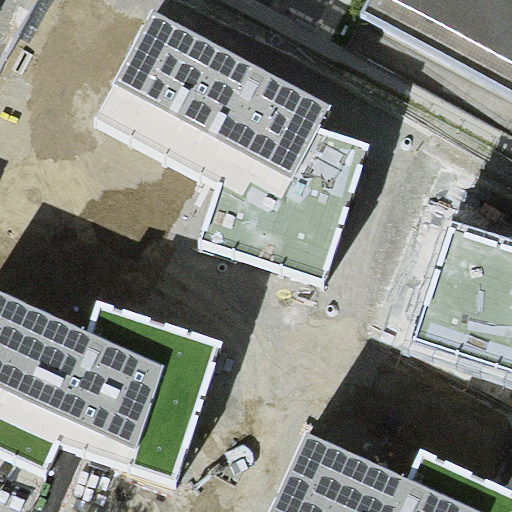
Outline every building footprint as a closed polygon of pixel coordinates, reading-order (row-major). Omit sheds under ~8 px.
[(511,97),(511,0),(352,0),(346,13),(511,97)] [(333,105),(152,11),(95,121),(220,185),(202,238),(326,280),(369,142),(321,128),(333,105)] [(511,244),(450,225),(415,342),(511,371),(511,244)] [(0,290),(0,450),(45,471),(58,442),(177,477),(221,343),(100,304),(90,334),(0,290)] [(308,434),(273,511),(511,511),(511,493),(424,454),(412,480),(308,434)]
